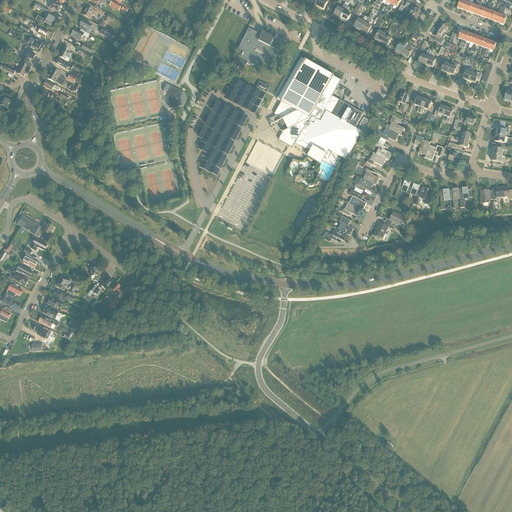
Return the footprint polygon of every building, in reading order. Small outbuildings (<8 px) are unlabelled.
[(44,0),(45,0),(47,0),(51,2),(50,3),(52,4),(50,8),(58,12),(58,11),(59,11),(60,10),(60,9),(61,5),(54,1),(54,0),(44,0)] [(318,0),(315,5),(324,10),(328,2),(323,0),(318,0)] [(347,7),(350,0),(343,0),(343,1),(345,2),(341,9),(338,7),(338,8),(335,6),(333,9),(336,11),(334,15),(340,18),(347,7)] [(457,8),(463,10),(466,2),(460,0),(457,8)] [(475,14),(481,16),(483,9),(480,7),(482,0),(479,0),(479,3),(478,6),(475,14)] [(110,6),(119,11),(121,6),(112,1),(110,6)] [(463,10),(469,12),(472,4),(466,2),(463,10)] [(47,13),(49,10),(35,3),(33,7),(39,10),(40,9),(47,13)] [(475,14),(478,6),(472,4),(469,12),(475,14)] [(486,19),(492,21),(495,13),(491,11),(494,4),(492,4),(490,8),(489,11),(486,19)] [(364,7),(361,6),(358,11),(356,16),(358,17),(364,7)] [(93,11),(86,7),(82,15),(89,19),(91,14),(95,16),(96,13),(93,11)] [(349,8),(347,7),(340,18),(347,22),(351,15),(347,12),(349,8)] [(498,23),(501,15),(503,8),(501,7),(498,14),(495,13),(492,21),(498,23)] [(409,14),(417,18),(420,11),(411,8),(409,14)] [(503,8),(501,15),(498,23),(504,25),(507,17),(503,16),(506,9),(503,8)] [(481,16),(486,19),(489,11),(483,9),(481,16)] [(56,18),(53,16),(48,14),(45,20),(37,16),(35,20),(43,25),(44,22),(51,26),(56,18)] [(417,18),(409,14),(407,19),(405,18),(403,24),(409,26),(410,23),(415,24),(417,18)] [(354,27),(361,30),(368,18),(365,16),(362,21),(359,19),(354,27)] [(368,18),(361,30),(367,34),(372,26),(368,24),(371,19),(368,18)] [(82,20),(79,25),(80,26),(79,28),(86,32),(87,30),(88,31),(89,28),(90,28),(92,26),(88,24),(89,24),(82,20)] [(436,29),(443,34),(447,28),(440,23),(436,29)] [(394,37),(397,38),(404,28),(400,26),(394,37)] [(45,38),(48,32),(41,28),(40,29),(37,27),(35,29),(39,31),(38,34),(45,38)] [(80,41),(83,36),(88,38),(89,35),(80,30),(80,31),(75,28),(71,36),(80,41)] [(407,29),(404,28),(397,38),(400,40),(407,29)] [(113,35),(103,29),(100,34),(111,40),(113,35)] [(241,43),(235,56),(236,56),(228,71),(240,77),(247,64),(250,66),(251,64),(253,65),(268,73),(272,64),(278,52),(281,46),(272,41),(274,39),(275,39),(267,35),(266,35),(264,35),(263,36),(261,35),(248,29),(243,39),(241,42),(241,43)] [(443,34),(436,29),(432,35),(436,38),(435,41),(441,45),(444,40),(443,39),(446,35),(443,34)] [(375,39),(381,42),(387,32),(385,31),(383,34),(379,31),(378,30),(376,34),(377,35),(375,39)] [(464,41),(467,33),(461,31),(458,39),(464,41)] [(389,33),(387,32),(381,42),(388,46),(392,39),(388,36),(389,33)] [(470,43),(473,35),(467,33),(464,41),(463,44),(462,48),(464,49),(466,42),(470,43)] [(471,51),(473,52),(475,48),(476,45),(478,37),(473,35),(470,43),(473,44),(471,51)] [(478,37),(476,45),(481,47),(484,39),(478,37)] [(32,45),(30,47),(34,49),(35,48),(39,50),(42,44),(34,40),(32,39),(29,43),(32,45)] [(484,39),(481,47),(487,49),(490,41),(484,39)] [(490,41),(487,49),(486,52),(485,56),(487,57),(489,50),(493,51),(496,43),(490,41)] [(402,54),(407,45),(404,43),(403,45),(400,43),(398,42),(396,46),(398,47),(396,51),(402,54)] [(410,45),(408,44),(402,54),(408,58),(410,55),(414,57),(417,49),(410,45)] [(81,49),(90,54),(93,49),(83,45),(81,49)] [(23,51),(27,53),(25,57),(33,61),(36,55),(28,51),(29,50),(25,48),(23,51)] [(72,53),(64,49),(59,57),(65,60),(66,57),(69,59),(72,53)] [(418,63),(426,65),(431,52),(428,51),(426,56),(421,54),(418,63)] [(433,53),(431,52),(426,65),(433,68),(436,59),(431,58),(433,53)] [(281,102),(274,115),(283,120),(284,121),(282,122),(284,126),(286,125),(289,130),(283,133),(279,140),(292,148),(295,143),(310,152),(307,157),(321,164),(325,157),(337,165),(342,157),(346,160),(362,132),(355,128),(363,114),(332,96),(341,80),(333,76),(334,75),(342,80),(345,74),(316,58),(313,63),(333,75),(333,76),(301,57),(277,100),(281,102)] [(72,67),(58,59),(56,64),(70,71),(72,67)] [(441,71),(447,73),(450,65),(447,64),(448,62),(442,60),(440,66),(443,67),(441,71)] [(23,77),(28,67),(21,63),(16,73),(23,77)] [(454,67),(450,65),(447,73),(454,76),(455,72),(458,73),(461,65),(455,63),(454,67)] [(0,64),(0,69),(2,71),(3,70),(9,73),(7,76),(12,79),(16,71),(5,66),(4,67),(0,64)] [(464,75),(463,79),(469,81),(472,73),(469,72),(466,71),(467,69),(464,68),(461,74),(464,75)] [(50,74),(64,82),(66,79),(61,77),(61,76),(59,75),(60,74),(52,69),(50,74)] [(476,72),(475,75),(472,73),(469,81),(475,84),(477,80),(479,81),(482,74),(476,72)] [(62,86),(64,82),(50,74),(47,79),(55,84),(55,83),(62,86)] [(55,86),(46,82),(43,86),(52,91),(53,89),(58,92),(60,88),(55,86)] [(169,85),(166,84),(163,90),(164,93),(166,92),(170,109),(182,106),(183,106),(184,105),(184,104),(185,103),(185,102),(186,101),(186,100),(186,99),(186,98),(186,97),(185,96),(185,95),(184,95),(184,94),(183,93),(169,85)] [(51,95),(41,89),(39,94),(47,98),(48,96),(55,100),(57,96),(52,94),(51,95)] [(0,105),(7,109),(11,100),(5,97),(3,100),(1,99),(4,94),(0,91),(0,105)] [(408,97),(401,94),(398,103),(402,104),(400,110),(406,113),(409,105),(406,104),(408,97)] [(417,112),(420,113),(425,100),(417,97),(414,105),(419,107),(417,112)] [(432,102),(425,100),(420,113),(422,114),(424,109),(428,111),(432,102)] [(441,115),(444,116),(447,108),(441,106),(440,109),(437,108),(434,115),(440,118),(441,115)] [(453,110),(447,108),(444,116),(447,117),(446,122),(451,124),(455,115),(452,114),(453,110)] [(385,128),(399,135),(401,136),(405,129),(396,125),(398,122),(400,124),(402,120),(393,116),(390,122),(392,123),(390,127),(387,125),(385,128)] [(469,124),(474,125),(476,119),(468,117),(467,121),(465,120),(464,124),(468,125),(469,124)] [(368,121),(364,118),(359,125),(364,128),(368,121)] [(496,135),(506,137),(507,131),(508,131),(508,128),(500,126),(499,129),(497,129),(496,135)] [(380,132),(378,136),(380,137),(386,140),(387,138),(395,142),(399,135),(386,129),(384,134),(380,132)] [(208,141),(211,135),(205,132),(202,138),(208,141)] [(458,138),(469,141),(471,135),(463,132),(462,136),(459,136),(458,138)] [(497,142),(496,145),(505,147),(505,144),(504,144),(506,137),(496,135),(495,142),(497,142)] [(418,153),(425,156),(429,145),(430,143),(423,140),(424,138),(417,136),(414,145),(418,146),(419,144),(421,145),(418,153)] [(459,146),(467,148),(469,141),(458,138),(456,138),(455,141),(460,142),(459,146)] [(376,155),(386,160),(388,161),(392,154),(384,150),(385,147),(376,143),(375,146),(379,148),(376,155)] [(429,145),(425,156),(424,158),(432,161),(435,153),(438,153),(437,156),(440,157),(442,157),(445,149),(437,146),(436,148),(429,145)] [(492,155),(502,157),(503,150),(506,151),(507,147),(505,147),(496,145),(495,149),(493,148),(492,155)] [(449,156),(448,160),(461,163),(463,156),(458,154),(459,152),(454,151),(453,153),(451,152),(451,149),(448,148),(446,155),(449,156)] [(386,160),(376,155),(374,153),(370,160),(368,159),(367,162),(373,165),(374,163),(383,167),(386,160)] [(505,157),(502,157),(492,155),(491,161),(493,162),(493,165),(501,166),(502,163),(504,163),(505,157)] [(363,179),(373,185),(376,186),(379,179),(371,175),(372,172),(367,169),(365,172),(366,173),(363,179)] [(301,181),(305,185),(307,184),(298,174),(294,178),(299,184),(301,181)] [(373,185),(363,179),(361,178),(358,185),(356,184),(354,187),(360,190),(362,188),(370,192),(373,185)] [(401,190),(407,192),(409,187),(411,182),(405,180),(404,182),(401,180),(394,198),(398,199),(401,190)] [(410,194),(416,196),(418,190),(420,185),(414,183),(412,188),(409,187),(407,192),(404,201),(407,202),(410,194)] [(413,204),(416,206),(419,198),(425,200),(425,204),(430,205),(431,193),(427,192),(428,188),(423,186),(421,191),(418,190),(416,196),(413,204)] [(472,198),(472,194),(468,194),(468,187),(462,187),(462,194),(459,194),(459,199),(460,208),(464,208),(464,202),(469,201),(469,199),(469,198),(472,198)] [(492,189),(492,190),(493,200),(497,200),(497,198),(509,197),(509,200),(511,199),(511,190),(511,191),(510,191),(509,191),(508,188),(504,188),(504,187),(496,188),(492,189)] [(454,200),(459,199),(458,188),(452,188),(453,195),(449,195),(450,200),(451,209),(455,209),(454,200)] [(444,201),(450,200),(449,195),(449,189),(443,189),(443,191),(439,192),(439,194),(434,194),(435,198),(440,198),(441,210),(445,210),(444,201)] [(349,204),(361,210),(363,211),(367,204),(361,201),(363,196),(351,190),(349,195),(353,197),(349,204)] [(490,200),(493,200),(492,190),(489,191),(480,191),(481,198),(480,198),(481,204),(490,203),(490,200)] [(361,210),(349,204),(348,203),(345,210),(343,209),(342,212),(348,215),(349,212),(357,217),(361,210)] [(42,231),(44,229),(23,217),(25,214),(21,211),(15,221),(14,223),(39,238),(43,231),(42,231)] [(385,222),(391,225),(393,222),(401,226),(402,224),(405,225),(408,220),(405,218),(400,215),(399,215),(394,213),(390,220),(386,219),(385,222)] [(338,230),(348,235),(350,236),(354,229),(348,226),(351,221),(342,217),(339,222),(341,223),(338,230)] [(391,225),(383,221),(381,224),(379,223),(375,232),(376,232),(374,236),(382,240),(388,227),(390,228),(391,225)] [(47,224),(44,229),(42,231),(43,231),(50,235),(54,228),(47,224)] [(348,235),(338,230),(336,228),(332,235),(329,233),(327,237),(332,240),(335,241),(336,238),(345,242),(348,235)] [(33,245),(31,249),(36,251),(38,247),(44,251),(47,245),(36,240),(36,238),(33,237),(31,240),(34,242),(33,245)] [(17,250),(9,244),(4,250),(8,253),(11,249),(16,252),(17,250)] [(25,258),(23,262),(27,265),(28,263),(35,267),(38,263),(33,261),(34,259),(25,254),(24,257),(25,258)] [(21,274),(22,273),(30,277),(33,272),(19,265),(16,272),(21,274)] [(97,282),(100,277),(98,275),(97,272),(96,268),(90,269),(91,277),(95,276),(96,278),(94,280),(97,282)] [(18,283),(25,286),(28,281),(21,277),(21,278),(15,274),(12,279),(18,282),(18,283)] [(62,277),(59,282),(67,286),(69,281),(62,277)] [(103,283),(100,286),(103,288),(105,290),(113,281),(112,281),(112,280),(111,279),(110,279),(108,277),(103,283)] [(9,288),(2,302),(11,307),(16,298),(15,298),(17,295),(20,297),(23,292),(11,285),(12,282),(7,279),(4,285),(9,288)] [(70,287),(67,286),(59,282),(57,287),(65,291),(66,288),(69,289),(70,287)] [(122,292),(121,290),(119,289),(120,287),(117,284),(112,290),(110,292),(113,295),(112,297),(114,299),(118,295),(119,296),(122,292)] [(93,293),(96,288),(93,285),(89,291),(90,291),(87,296),(90,297),(93,293)] [(55,290),(52,295),(63,301),(67,295),(62,293),(61,294),(55,290)] [(74,298),(68,295),(65,299),(72,303),(74,298)] [(58,300),(58,301),(57,302),(50,299),(47,304),(54,308),(55,306),(60,308),(63,303),(58,300)] [(110,306),(113,308),(113,309),(118,303),(115,300),(110,306)] [(45,308),(43,313),(49,317),(50,317),(58,321),(62,315),(52,309),(51,311),(45,308)] [(0,315),(8,320),(11,314),(2,310),(1,312),(0,310),(0,315)] [(45,319),(41,317),(38,322),(45,326),(50,329),(53,324),(57,327),(59,324),(46,317),(45,319)] [(79,323),(74,321),(70,329),(75,331),(79,323)] [(34,330),(34,331),(39,334),(38,335),(47,340),(51,332),(44,328),(43,329),(36,326),(35,328),(34,330)] [(74,333),(70,331),(68,335),(65,334),(64,337),(70,341),(74,333)]
